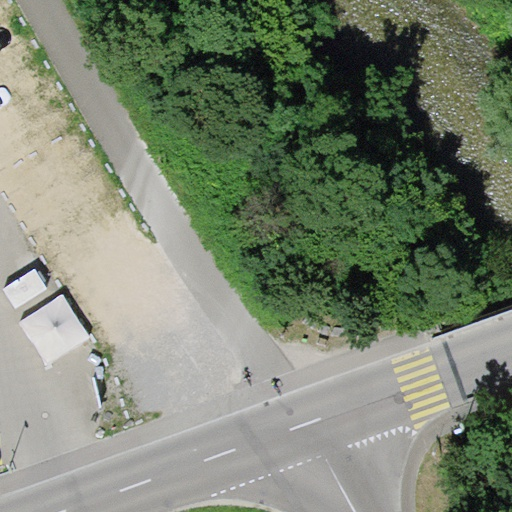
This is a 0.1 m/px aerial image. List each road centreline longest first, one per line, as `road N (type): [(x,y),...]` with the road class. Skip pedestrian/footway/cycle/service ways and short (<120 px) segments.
road 1 (unclassified): [(45,511),(302,416)]
road 2 (unclassified): [(302,416),(511,346)]
road 3 (unknown): [(72,501),(0,355)]
